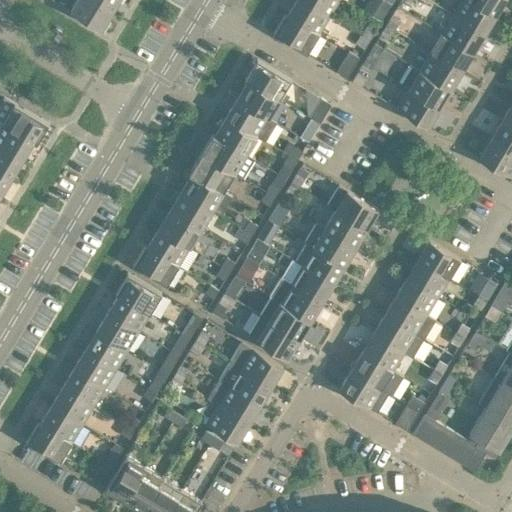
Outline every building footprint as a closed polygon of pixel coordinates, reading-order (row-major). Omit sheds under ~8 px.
[(110,18),(108,17),(113,8),(99,0),(76,0),(70,9),(101,28),(102,27),(104,28),(110,18)] [(118,0),(120,1),(121,0),(99,0),(113,8),(118,0)] [(305,0),(295,0),(288,13),(287,14),(318,33),(330,15),(305,0)] [(305,0),(330,15),(338,0),(305,0)] [(392,2),(389,0),(371,0),(365,11),(381,20),(392,2)] [(461,0),(453,14),(484,32),(496,14),(472,0),(461,0)] [(503,0),(472,0),(496,14),(503,0)] [(273,32),(307,52),(318,33),(287,14),(288,13),(285,11),(273,32)] [(401,19),(392,14),(386,24),(395,29),(401,19)] [(442,32),(473,51),(484,32),(453,14),(442,32)] [(381,33),(389,38),(395,29),(386,24),(381,33)] [(375,30),(367,25),(361,34),(370,39),(375,30)] [(431,51),(462,69),(473,51),(442,32),(431,51)] [(356,43),(364,48),(370,39),(361,34),(356,43)] [(379,53),(371,48),(366,58),(373,62),(379,53)] [(359,56),(349,50),(337,71),(347,77),(359,56)] [(420,69),(451,88),(462,69),(431,51),(420,69)] [(245,78),(248,80),(248,79),(279,98),(291,78),(257,57),(245,78)] [(360,67),(367,71),(373,62),(366,58),(360,67)] [(400,82),(409,88),(440,106),(451,88),(420,69),(411,64),(400,82)] [(366,77),(357,72),(352,80),(361,85),(366,77)] [(237,97),(268,116),(279,98),(248,79),(248,80),(237,97)] [(397,107),(428,126),(440,106),(409,88),(397,107)] [(48,122),(4,95),(0,101),(0,119),(3,121),(34,140),(33,141),(36,143),(48,122)] [(226,116),(257,135),(267,140),(278,122),(268,116),(237,97),(226,116)] [(309,116),(311,117),(320,122),(331,103),(321,97),(309,116)] [(511,102),(502,119),(511,124),(511,102)] [(226,116),(215,133),(215,134),(246,153),(257,135),(226,116)] [(311,117),(306,126),(314,131),(320,122),(311,117)] [(511,124),(502,119),(491,137),(511,150),(511,124)] [(33,141),(34,140),(3,121),(0,125),(0,144),(22,158),(33,141)] [(215,133),(212,131),(200,151),(235,171),(244,177),(255,158),(246,153),(215,134),(215,133)] [(479,157),(511,176),(511,150),(491,137),(479,157)] [(303,150),(288,142),(283,150),(289,154),(297,159),(303,150)] [(22,158),(0,144),(0,169),(11,177),(22,158)] [(189,170),(192,172),(193,171),(224,190),(235,171),(200,151),(189,170)] [(284,163),(292,168),(297,159),(289,154),(284,163)] [(309,172),(300,167),(291,181),(300,186),(309,172)] [(11,177),(0,169),(0,195),(11,177)] [(181,190),(212,209),(222,214),(233,196),(224,190),(193,171),(192,172),(181,190)] [(300,186),(291,181),(280,199),(289,205),(300,186)] [(280,187),(272,182),(267,191),(275,196),(280,187)] [(327,203),(336,208),(367,227),(379,207),(339,183),(327,203)] [(170,208),(201,227),(212,209),(181,190),(170,208)] [(261,199),(270,204),(275,196),(267,191),(261,199)] [(274,209),(269,218),(278,223),(279,224),(290,205),(289,205),(280,199),(274,209)] [(159,227),(190,246),(201,227),(170,208),(159,227)] [(336,208),(324,226),(356,245),(367,227),(336,208)] [(258,224),(244,216),(239,225),(244,228),(253,233),(258,224)] [(324,226),(316,221),(304,240),(344,264),(356,245),(324,226)] [(159,227),(148,244),(147,245),(179,264),(190,246),(159,227)] [(239,236),(247,242),(253,233),(244,228),(239,236)] [(274,236),(262,229),(258,236),(269,243),(274,236)] [(246,255),(255,260),(266,242),(257,236),(246,255)] [(461,257),(430,238),(418,258),(449,277),(461,257)] [(293,258),(302,263),(333,282),(344,264),(304,240),(293,258)] [(145,242),(132,263),(167,284),(179,264),(147,245),(148,244),(145,242)] [(236,261),(223,253),(218,262),(222,265),(230,270),(236,261)] [(255,260),(246,255),(235,273),(245,279),(256,261),(255,260)] [(407,276),(438,295),(449,277),(418,258),(407,276)] [(291,282),(322,301),(333,282),(302,263),(291,282)] [(217,273),(225,278),(230,270),(222,265),(217,273)] [(115,292),(118,293),(119,292),(150,311),(162,292),(128,271),(115,292)] [(496,283),(480,274),(470,289),(477,293),(487,299),(496,283)] [(280,275),(277,281),(268,295),(270,296),(271,295),(311,319),(322,301),(291,282),(280,275)] [(396,295),(427,313),(438,295),(407,276),(396,295)] [(509,299),(511,294),(511,281),(506,278),(497,292),(509,299)] [(213,297),(219,288),(211,283),(205,292),(213,297)] [(228,284),(224,292),(233,297),(234,298),(239,290),(228,284)] [(119,292),(118,293),(108,311),(139,330),(150,311),(119,292)] [(218,301),(227,307),(233,297),(224,292),(218,301)] [(471,302),(482,308),(487,299),(477,293),(471,302)] [(271,295),(270,296),(259,313),(300,338),(311,319),(271,295)] [(385,313),(425,338),(436,319),(427,313),(396,295),(385,313)] [(491,304),(485,314),(495,320),(501,310),(491,304)] [(96,329),(128,348),(139,330),(108,311),(96,329)] [(248,333),(288,357),(300,338),(259,313),(248,333)] [(373,332),(404,350),(414,356),(425,338),(385,313),(373,332)] [(470,327),(459,321),(454,330),(464,336),(470,327)] [(182,331),(190,336),(196,327),(187,322),(182,331)] [(85,348),(117,367),(128,348),(96,329),(85,348)] [(210,334),(201,329),(195,339),(204,344),(210,334)] [(476,329),(467,343),(476,348),(479,343),(484,334),(476,329)] [(449,339),(459,345),(464,336),(454,330),(449,339)] [(362,350),(393,369),(404,350),(373,332),(362,350)] [(190,348),(198,354),(204,344),(195,339),(190,348)] [(184,345),(176,340),(171,349),(179,354),(184,345)] [(240,366),(271,384),(283,365),(242,341),(231,360),(240,366)] [(74,367),(105,385),(117,367),(85,348),(74,367)] [(165,358),(174,363),(179,354),(171,349),(165,358)] [(393,369),(362,350),(351,368),(382,387),(389,392),(391,393),(403,375),(393,369)] [(494,376),(511,386),(511,351),(510,350),(494,376)] [(432,367),(442,373),(447,365),(437,359),(432,367)] [(219,379),(260,403),(271,384),(240,366),(231,360),(219,379)] [(188,372),(179,366),(173,376),(182,381),(188,372)] [(63,385),(94,404),(105,385),(74,367),(63,385)] [(442,373),(432,367),(427,376),(437,382),(442,373)] [(389,392),(382,387),(351,368),(339,388),(377,411),(389,392)] [(446,382),(453,386),(457,379),(450,375),(446,382)] [(167,385),(176,391),(182,381),(173,376),(167,385)] [(511,386),(494,376),(479,402),(485,406),(511,422),(511,386)] [(162,382),(154,377),(148,386),(157,391),(162,382)] [(218,403),(249,421),(260,403),(219,379),(208,397),(218,403)] [(446,382),(440,391),(447,395),(453,386),(446,382)] [(51,404),(83,423),(94,404),(63,385),(51,404)] [(143,395),(151,400),(157,391),(148,386),(143,395)] [(407,403),(420,410),(425,402),(412,394),(407,403)] [(432,402),(425,412),(435,419),(442,408),(432,402)] [(206,422),(237,441),(249,421),(218,403),(215,406),(212,404),(207,405),(203,412),(204,416),(208,419),(206,422)] [(420,410),(407,403),(395,422),(408,429),(420,410)] [(41,421),(40,422),(72,441),(83,423),(51,404),(41,421)] [(169,406),(164,415),(173,420),(178,412),(169,406)] [(511,428),(511,422),(485,406),(470,432),(480,438),(476,444),(487,450),(486,451),(494,455),(497,449),(499,450),(500,449),(498,448),(503,438),(505,439),(511,428)] [(182,425),(187,417),(178,412),(173,420),(182,425)] [(425,412),(413,432),(423,439),(435,419),(425,412)] [(140,419),(131,414),(126,423),(134,428),(140,419)] [(26,440),(60,461),(72,441),(40,422),(41,421),(38,419),(26,440)] [(435,419),(423,439),(434,445),(446,425),(435,419)] [(120,432),(129,437),(134,428),(126,423),(120,432)] [(446,425),(434,445),(444,451),(456,431),(446,425)] [(206,429),(200,439),(209,444),(215,434),(206,429)] [(456,431),(444,451),(454,457),(466,437),(456,431)] [(228,456),(234,446),(215,434),(209,444),(228,456)] [(466,437),(454,457),(464,464),(476,444),(466,437)] [(486,451),(487,450),(476,444),(464,464),(475,470),(486,451)] [(117,457),(109,452),(103,461),(112,466),(117,457)] [(126,454),(105,488),(125,500),(145,465),(126,454)] [(98,470),(106,475),(112,466),(103,461),(98,470)] [(145,465),(125,500),(143,511),(164,477),(145,465)] [(164,477),(143,511),(145,511),(167,511),(183,488),(164,477)] [(194,511),(202,499),(183,488),(167,511),(194,511)]
